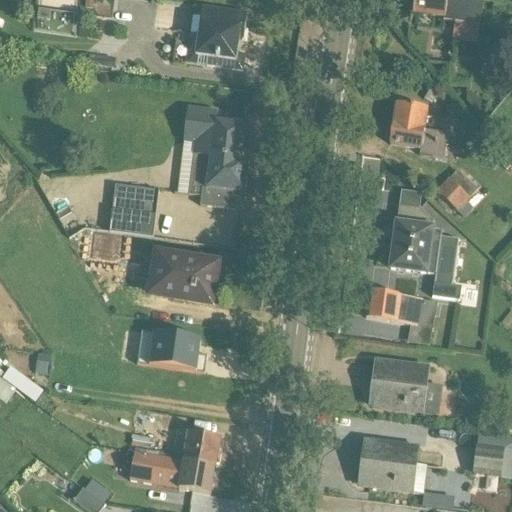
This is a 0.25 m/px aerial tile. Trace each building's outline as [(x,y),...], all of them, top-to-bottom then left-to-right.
[(426,0),(413,0),(412,16),(413,16),(412,25),(443,28),(443,32),(454,34),(452,52),(476,56),(482,9),(447,3),(426,0)] [(511,1),(506,0),(486,0),(485,9),(494,11),(492,23),(511,27),(511,1)] [(186,75),(243,84),(245,67),(238,66),(240,52),(243,52),(247,25),(194,18),(186,75)] [(428,121),(395,115),(388,157),(419,162),(418,167),(443,171),(443,170),(447,145),(425,141),(428,121)] [(216,132),(217,122),(187,119),(176,205),(200,208),(199,217),(242,223),(248,172),(241,171),(241,166),(246,165),(250,133),(236,131),(235,131),(234,135),(216,132)] [(477,201),(456,182),(435,204),(463,230),(473,220),(466,213),(477,201)] [(109,243),(152,249),(158,202),(115,197),(109,243)] [(418,220),(398,217),(390,280),(434,286),(440,241),(431,240),(431,232),(418,220)] [(220,273),(154,261),(146,309),(212,320),(220,273)] [(436,314),(367,302),(364,330),(409,337),(407,353),(428,357),(436,314)] [(373,370),(367,420),(438,427),(442,398),(427,396),(429,378),(373,370)] [(36,411),(44,399),(9,376),(2,387),(36,411)] [(0,410),(2,412),(13,400),(0,387),(0,410)] [(219,450),(177,442),(171,470),(214,478),(219,450)] [(132,449),(130,460),(151,463),(152,453),(132,449)] [(426,477),(417,476),(419,457),(362,450),(357,498),(422,506),(426,477)] [(510,462),(478,459),(475,487),(506,491),(510,462)] [(131,492),(209,506),(214,478),(136,464),(131,492)] [(77,511),(103,511),(83,498),(74,510),(77,511)]
